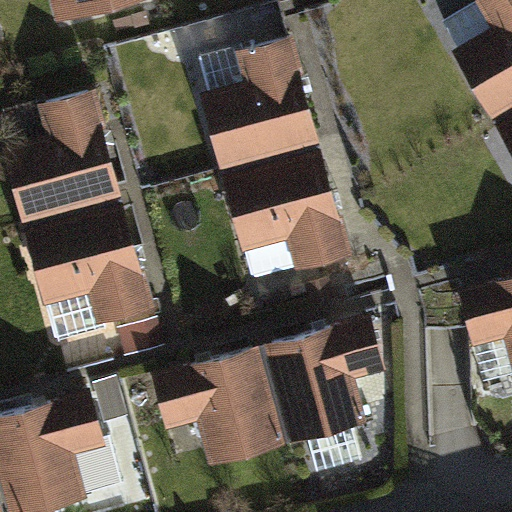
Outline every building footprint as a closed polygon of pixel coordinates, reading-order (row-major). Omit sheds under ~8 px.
[(69,0),(73,10),(108,0),(69,0)] [(492,107),(511,95),(511,0),(470,0),(442,17),(458,44),(456,46),(492,107)] [(221,159),(316,133),(289,35),(242,48),(239,36),(191,49),(221,159)] [(23,212),(117,185),(89,87),(42,100),(51,131),(3,144),(23,212)] [(511,109),(498,118),(511,141),(511,109)] [(225,171),(252,270),(346,245),(320,146),(225,171)] [(148,299),(121,200),(27,225),(57,336),(104,323),(101,311),(148,299)] [(511,271),(461,285),(474,332),(505,324),(511,350),(511,271)] [(367,312),(267,338),(293,433),(361,415),(349,367),(379,359),(367,312)] [(281,436),(256,341),(156,368),(169,415),(200,407),(212,454),(281,436)] [(87,387),(0,410),(0,459),(13,508),(124,479),(111,431),(99,434),(87,387)]
